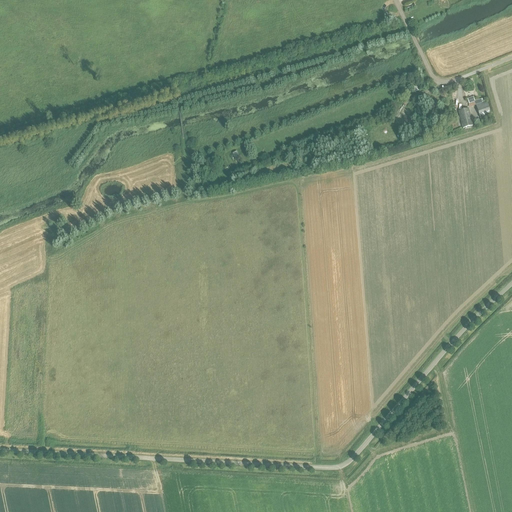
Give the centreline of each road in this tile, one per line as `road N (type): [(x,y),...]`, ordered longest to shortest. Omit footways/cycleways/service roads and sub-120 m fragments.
road 1 (unclassified): [(511,283),(338,467),(0,450)]
road 2 (track): [(182,134),(189,198),(297,177),(317,467)]
road 3 (track): [(407,24),(177,93)]
road 4 (track): [(177,93),(0,142)]
road 5 (unclassified): [(396,0),(439,82),(511,57)]
